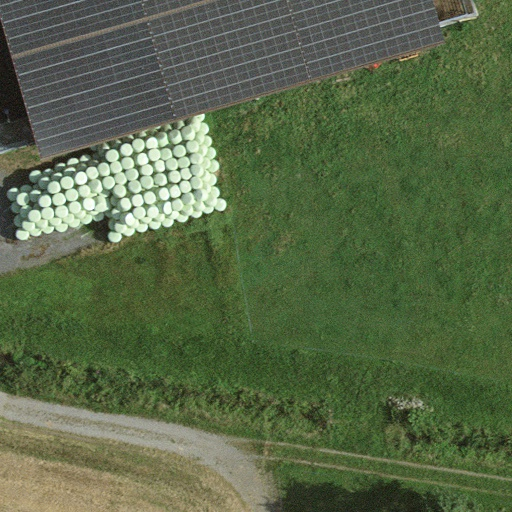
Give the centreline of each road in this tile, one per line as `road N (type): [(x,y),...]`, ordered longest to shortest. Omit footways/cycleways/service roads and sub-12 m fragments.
road 1 (track): [(0,404),(231,455),(268,511)]
road 2 (track): [(231,455),(295,455),(511,488)]
